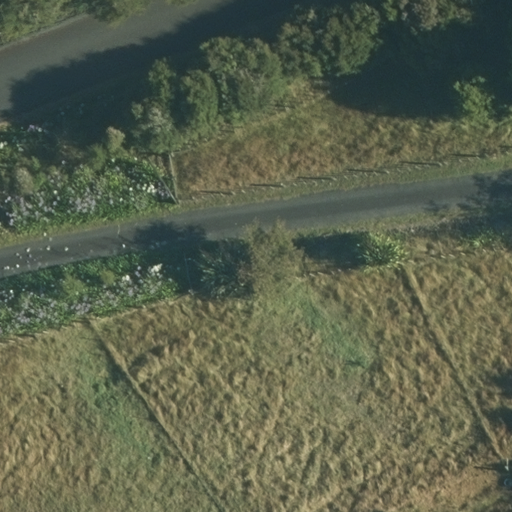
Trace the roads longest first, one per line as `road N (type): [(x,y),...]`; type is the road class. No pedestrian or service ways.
road 1 (unknown): [(0,264),(349,189),(511,165)]
road 2 (unclassified): [(0,85),(207,0)]
